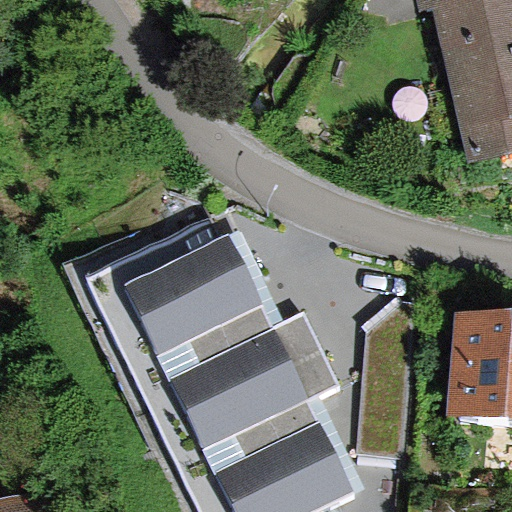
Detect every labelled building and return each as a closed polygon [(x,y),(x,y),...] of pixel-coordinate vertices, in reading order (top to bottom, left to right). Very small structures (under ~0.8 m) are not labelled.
[(511,0),(416,0),(419,14),(435,11),(466,161),(511,151),(511,0)] [(277,326),(230,230),(121,284),(235,511),(312,511),(355,491),(307,395),(342,378),(308,311),(277,326)] [(367,333),(358,453),(405,456),(415,305),(401,304),(367,333)] [(511,321),(454,318),(448,420),(511,424),(511,321)] [(0,492),(0,511),(68,511),(58,476),(0,492)]
